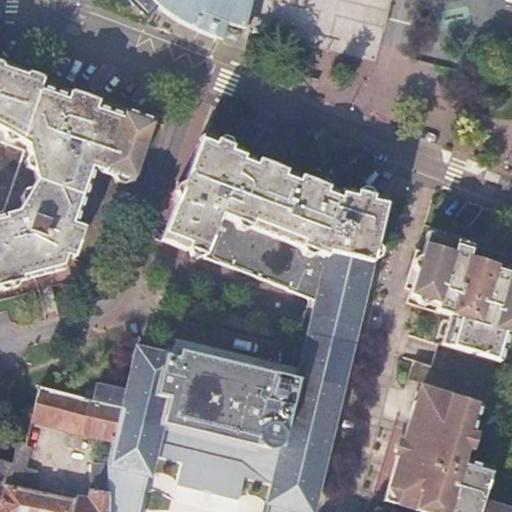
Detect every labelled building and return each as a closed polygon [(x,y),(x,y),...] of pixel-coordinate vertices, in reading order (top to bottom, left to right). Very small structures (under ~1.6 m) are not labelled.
[(111,0),(120,12),(130,5),(138,12),(157,23),(175,30),(218,42),(222,26),(241,30),(243,24),(248,0),(111,0)] [(237,47),(241,30),(222,26),(218,42),(237,47)] [(38,90),(40,85),(41,80),(0,67),(0,137),(0,138),(2,143),(10,148),(16,146),(23,151),(25,160),(22,166),(23,173),(29,176),(32,186),(27,195),(20,197),(16,204),(18,210),(14,216),(0,219),(0,288),(38,280),(51,277),(65,274),(69,262),(73,262),(84,232),(74,228),(93,174),(112,180),(116,186),(121,188),(127,185),(130,186),(151,123),(122,113),(121,118),(93,109),(95,104),(67,94),(65,99),(38,90)] [(67,94),(40,85),(38,90),(65,99),(67,94)] [(122,113),(95,104),(93,109),(121,118),(122,113)] [(159,243),(314,305),(326,257),(369,267),(390,202),(375,199),(376,194),(360,190),(358,195),(344,192),(343,196),(328,191),(329,185),(302,174),(300,180),(285,174),(287,168),(259,157),(257,163),(243,157),(245,153),(231,148),(233,143),(216,137),(215,141),(202,136),(181,185),(176,184),(170,199),(175,201),(159,243)] [(511,265),(508,264),(506,272),(493,269),(494,264),(466,255),(469,244),(422,230),(403,295),(432,303),(430,310),(447,315),(438,344),(463,351),(498,362),(506,334),(511,336),(511,265)] [(466,255),(494,264),(497,252),(469,244),(466,255)] [(139,511),(147,478),(155,447),(239,464),(248,471),(248,473),(247,475),(248,478),(250,480),(254,482),(257,482),(259,482),(261,480),(271,487),(264,511),(310,511),(314,497),(369,267),(326,257),(314,305),(299,370),(296,382),(176,354),(174,361),(160,357),(134,351),(125,390),(95,384),(92,401),(121,408),(113,442),(109,459),(107,469),(108,511),(139,511)] [(165,339),(160,357),(174,361),(176,354),(296,382),(299,370),(165,339)] [(38,388),(30,421),(113,442),(121,408),(92,401),(38,388)] [(510,511),(481,502),(490,473),(463,464),(466,453),(472,454),(477,438),(471,436),(480,407),(422,390),(418,402),(414,401),(402,442),(397,457),(388,488),(396,505),(418,511),(510,511)] [(108,511),(107,469),(109,459),(102,458),(101,465),(90,464),(88,489),(85,502),(73,499),(72,501),(68,511),(108,511)] [(0,511),(68,511),(72,501),(4,486),(10,466),(0,463),(0,511)] [(396,505),(388,488),(384,501),(396,505)]
